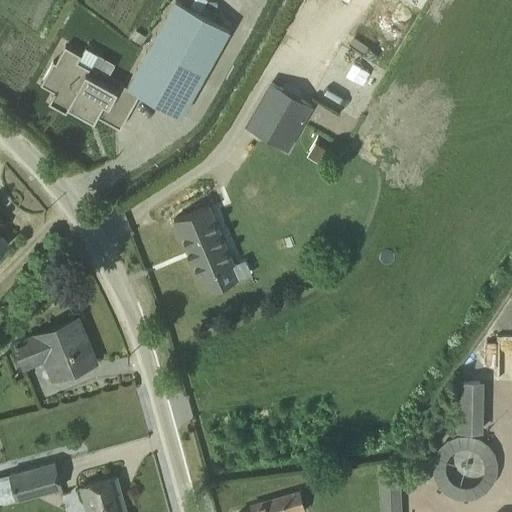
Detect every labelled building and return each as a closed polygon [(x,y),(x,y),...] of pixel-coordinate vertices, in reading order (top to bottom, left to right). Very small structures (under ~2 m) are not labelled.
[(47,101),(65,111),(68,106),(93,120),(96,115),(119,129),(139,93),(180,116),(229,29),(226,27),(230,21),(203,6),(205,0),(182,0),(181,2),(176,0),(173,0),(126,85),(121,82),(116,90),(87,73),(90,68),(77,61),(81,54),(63,44),(41,84),(53,91),(47,101)] [(295,0),(277,32),(299,45),(325,0),(295,0)] [(310,90),(328,75),(313,57),(295,72),(310,90)] [(270,82),(244,125),(287,150),(313,107),(270,82)] [(210,203),(172,219),(198,278),(202,276),(209,292),(237,280),(230,264),(235,262),(210,203)] [(0,251),(11,241),(0,230),(0,251)] [(76,316),(11,343),(22,369),(42,360),(50,379),(91,362),(80,338),(85,336),(76,316)] [(511,332),(497,333),(499,378),(511,377),(511,332)] [(55,459),(0,474),(0,503),(63,486),(55,459)] [(79,484),(86,511),(126,511),(116,474),(79,484)] [(402,511),(402,481),(378,481),(378,511),(402,511)] [(318,484),(251,504),(252,508),(238,511),(303,511),(325,506),(318,484)]
